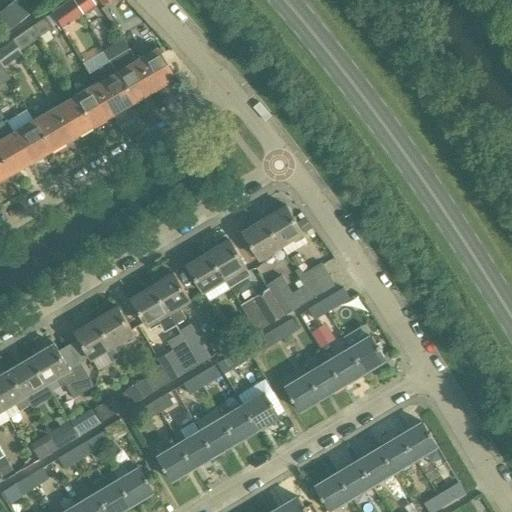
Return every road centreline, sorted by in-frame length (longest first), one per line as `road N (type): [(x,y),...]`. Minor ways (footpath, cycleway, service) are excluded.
road 1 (primary): [(511,337),(394,144),(279,0)]
road 2 (residential): [(0,335),(284,169)]
road 3 (residential): [(0,229),(229,91)]
road 4 (residential): [(206,511),(430,378)]
road 5 (residential): [(430,378),(284,169)]
road 6 (residential): [(509,511),(430,378)]
road 7 (residential): [(229,91),(141,0)]
